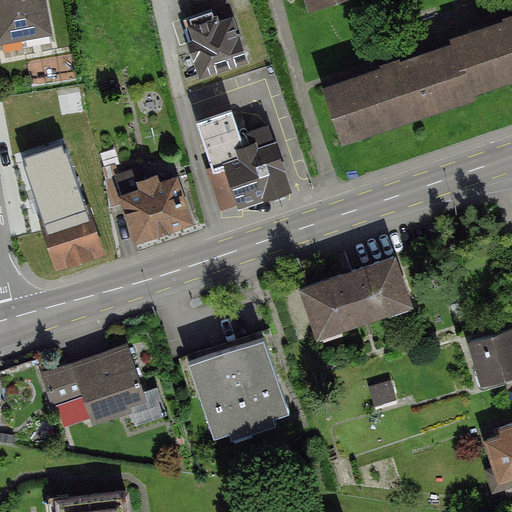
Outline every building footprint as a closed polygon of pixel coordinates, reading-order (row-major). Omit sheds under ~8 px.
[(43,0),(0,0),(0,26),(4,50),(24,46),(22,33),(49,28),(43,0)] [(231,16),(184,30),(198,77),(246,62),(231,16)] [(511,21),(453,40),(468,87),(511,73),(511,21)] [(454,48),(331,87),(347,138),(470,99),(468,87),(454,48)] [(39,102),(7,108),(10,127),(42,120),(39,102)] [(215,168),(208,170),(221,209),(287,186),(265,124),(240,133),(232,109),(199,121),(215,168)] [(176,178),(123,194),(137,236),(189,220),(176,178)] [(88,205),(39,219),(52,263),(101,248),(88,205)] [(405,252),(312,285),(330,335),(422,302),(405,252)] [(274,335),(200,358),(223,429),(297,406),(274,335)] [(511,337),(469,351),(483,394),(511,385),(511,337)] [(135,348),(57,375),(67,402),(101,390),(111,418),(154,403),(135,348)] [(511,418),(482,428),(498,477),(511,473),(511,418)] [(131,511),(128,481),(59,489),(61,511),(131,511)]
